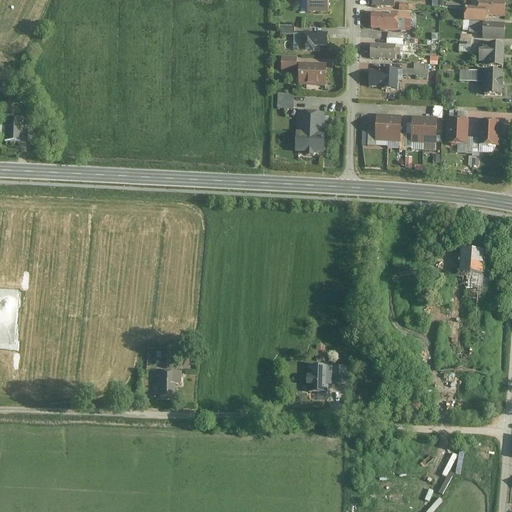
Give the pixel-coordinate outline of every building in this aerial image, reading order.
[(307,0),(307,13),(329,14),(329,0),(307,0)] [(396,0),(373,0),(374,8),(397,8),(397,5),(396,0)] [(505,1),(478,1),(478,11),(464,10),(464,21),(487,22),(487,18),(505,18),(505,1)] [(403,15),(373,14),(373,31),(403,31),(403,15)] [(505,24),(483,24),(482,41),(504,42),(505,24)] [(294,28),(280,28),(280,36),(294,36),(294,28)] [(327,34),(301,34),(301,53),(314,53),(314,48),(327,48),(327,34)] [(406,34),(388,34),(388,46),(400,46),(406,46),(406,34)] [(473,37),(460,36),(458,53),(471,54),(473,37)] [(371,47),(372,61),(400,61),(400,46),(388,46),(371,47)] [(504,68),(504,46),(488,46),(487,51),(479,50),(479,64),(487,64),(487,68),(504,68)] [(281,71),(296,72),(297,58),(281,58),(281,71)] [(327,66),(299,65),(298,86),(326,87),(327,66)] [(414,71),(403,71),(403,77),(417,77),(417,79),(428,79),(428,66),(414,66),(414,71)] [(397,72),(370,72),(369,89),(381,89),(381,91),(397,91),(397,72)] [(459,82),(479,83),(479,72),(460,72),(459,82)] [(486,83),(486,97),(504,97),(505,73),(479,72),(479,83),(486,83)] [(444,108),(434,108),(433,119),(444,119),(444,108)] [(328,113),(298,113),(298,156),(327,156),(328,113)] [(378,117),(376,143),(388,143),(389,117),(378,117)] [(389,117),(388,143),(400,144),(401,118),(389,117)] [(413,118),(412,144),(424,145),(425,119),(413,118)] [(425,119),(424,145),(436,145),(437,120),(425,119)] [(4,121),(3,144),(19,144),(19,132),(22,132),(22,122),(4,121)] [(470,122),(448,122),(448,147),(460,147),(470,147),(470,140),(470,122)] [(501,122),(479,122),(479,140),(479,148),(495,148),(501,148),(501,122)] [(495,156),(495,148),(479,148),(479,140),(470,140),(470,147),(460,147),(460,155),(495,156)] [(461,254),(460,274),(482,275),(484,256),(461,254)] [(461,370),(490,371),(491,335),(490,335),(490,334),(481,334),(480,349),(466,348),(466,358),(461,357),(461,370)] [(159,385),(161,385),(161,398),(177,399),(177,385),(180,385),(180,374),(159,374),(159,385)] [(304,376),(304,387),(307,387),(306,403),(322,403),(323,387),(325,387),(325,376),(304,376)]
